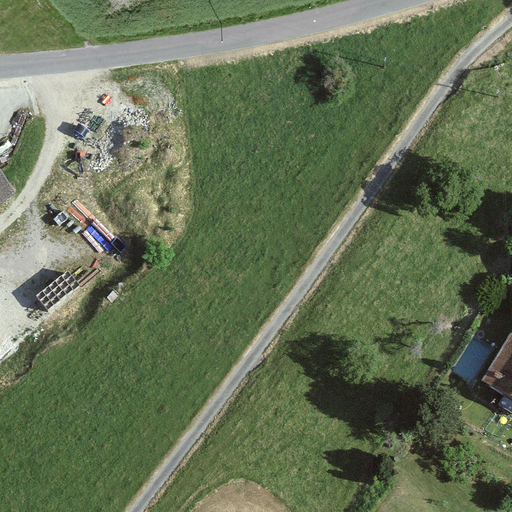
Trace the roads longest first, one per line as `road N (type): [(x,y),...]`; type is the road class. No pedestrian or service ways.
road 1 (track): [(511,19),(438,95),(136,511)]
road 2 (tertiary): [(0,68),(200,44),(391,0)]
road 3 (track): [(48,65),(55,126),(48,152),(39,179),(0,223)]
